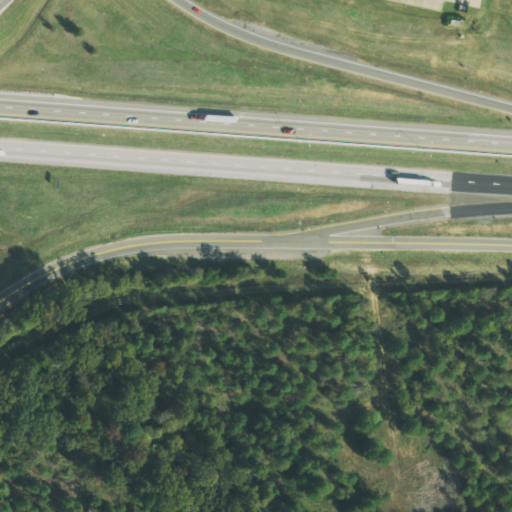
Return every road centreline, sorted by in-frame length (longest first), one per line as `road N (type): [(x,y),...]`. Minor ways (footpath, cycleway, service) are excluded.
road 1 (motorway): [(0,147),(511,185)]
road 2 (motorway): [(511,142),(0,104)]
road 3 (motorway): [(511,107),(284,48),(177,0)]
road 4 (tertiary): [(0,300),(104,250),(275,241)]
road 5 (motorway): [(275,241),(511,205)]
road 6 (residential): [(275,241),(511,243)]
